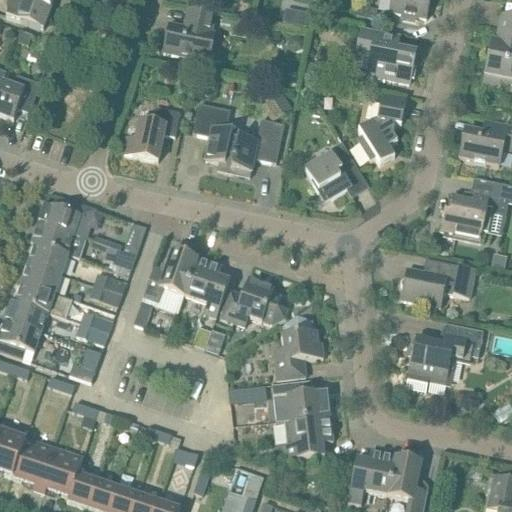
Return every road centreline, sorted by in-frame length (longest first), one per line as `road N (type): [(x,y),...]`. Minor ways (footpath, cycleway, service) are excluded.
road 1 (residential): [(511,450),(386,426),(372,407),(348,244)]
road 2 (residential): [(348,244),(410,201),(425,179),(459,0)]
road 3 (residential): [(86,187),(348,244)]
road 4 (residential): [(86,187),(153,0)]
